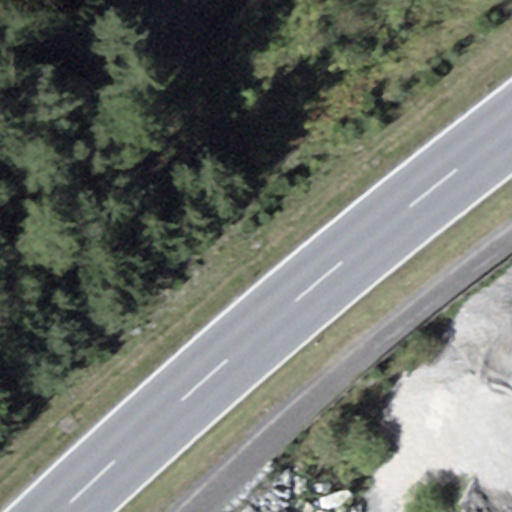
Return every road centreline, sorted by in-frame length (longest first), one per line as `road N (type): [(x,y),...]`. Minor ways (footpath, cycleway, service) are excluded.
road 1 (primary): [(511,119),(307,277),(57,511)]
road 2 (track): [(188,511),(347,358),(511,228)]
road 3 (track): [(371,511),(511,350)]
